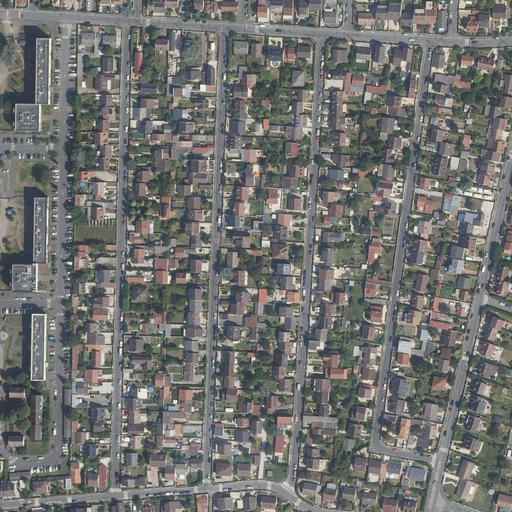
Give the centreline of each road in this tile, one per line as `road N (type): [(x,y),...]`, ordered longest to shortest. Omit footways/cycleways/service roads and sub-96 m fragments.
road 1 (residential): [(128,21),(114,496)]
road 2 (residential): [(429,40),(376,438),(383,450),(441,461)]
road 3 (residential): [(206,488),(225,27)]
road 4 (residential): [(320,33),(286,492)]
road 5 (residential): [(0,451),(19,463),(55,455),(55,304)]
road 6 (unclassified): [(441,461),(480,296)]
road 7 (residential): [(51,148),(62,154),(55,304)]
road 8 (unclassified): [(480,296),(511,157)]
road 9 (residential): [(51,148),(63,138),(66,17)]
